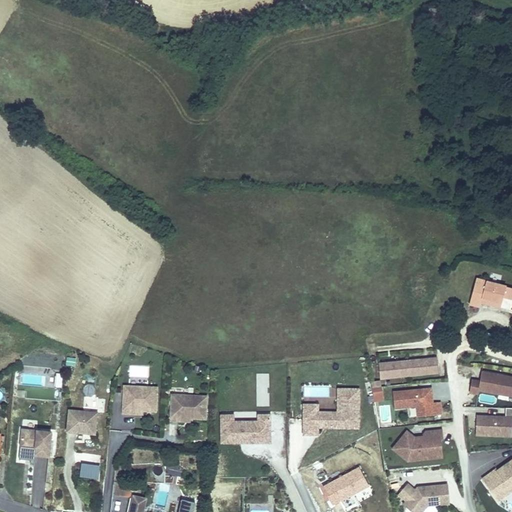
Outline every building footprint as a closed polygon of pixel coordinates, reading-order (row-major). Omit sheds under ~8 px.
[(511,299),(511,286),(477,277),(469,305),(480,308),(481,303),(501,308),(504,297),(511,299)] [(438,356),(380,362),(381,379),(440,373),(438,356)] [(479,379),(471,378),(468,393),(478,394),(478,391),(511,396),(511,375),(481,370),(479,379)] [(93,396),(95,386),(84,384),(82,395),(93,396)] [(158,385),(122,384),(120,415),(143,416),(142,411),(157,412),(158,385)] [(328,386),(304,386),(304,397),(328,397),(328,386)] [(381,386),(372,387),(373,402),(384,401),(383,386),(381,386)] [(432,386),(391,389),(393,408),(415,406),(415,415),(442,413),(440,401),(434,402),(432,386)] [(359,428),(360,389),(339,389),(338,412),(318,411),(318,418),(304,417),(304,434),(318,434),(318,426),(328,426),(328,428),(359,428)] [(208,394),(169,393),(168,422),(190,422),(190,420),(208,421),(208,394)] [(318,418),(318,411),(318,404),(304,404),(304,417),(318,418)] [(389,405),(379,405),(380,421),(390,421),(389,405)] [(505,415),(476,414),(474,434),(511,436),(511,418),(511,417),(511,407),(505,407),(505,415)] [(98,411),(69,408),(67,431),(96,434),(98,411)] [(272,442),(273,416),(262,415),(262,424),(236,423),(236,414),(225,414),(224,441),(243,441),(243,439),(251,439),(250,442),(272,442)] [(415,435),(407,429),(391,448),(407,461),(444,457),(441,439),(444,438),(443,428),(425,430),(422,434),(415,435)] [(48,456),(50,431),(21,429),(19,446),(29,447),(34,448),(34,451),(34,455),(48,456)] [(88,479),(99,479),(100,455),(81,454),(80,466),(88,466),(87,474),(89,474),(88,479)] [(495,469),(482,478),(495,494),(507,485),(510,489),(511,487),(511,459),(497,470),(495,469)] [(161,471),(161,461),(151,460),(150,471),(161,471)] [(359,467),(323,486),(333,505),(369,486),(359,467)] [(161,482),(161,471),(150,471),(150,482),(161,482)] [(397,495),(404,501),(402,504),(411,511),(423,511),(428,506),(450,504),(448,484),(417,486),(415,489),(408,483),(397,495)] [(511,487),(510,489),(507,485),(495,494),(499,501),(511,492),(511,487)] [(188,511),(191,501),(177,498),(174,511),(138,511),(142,497),(130,494),(125,511),(188,511)]
